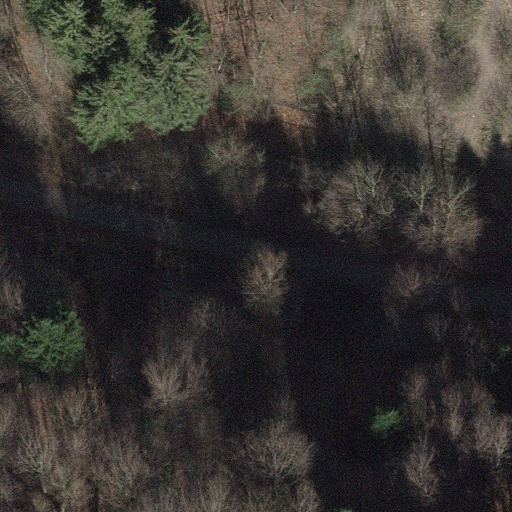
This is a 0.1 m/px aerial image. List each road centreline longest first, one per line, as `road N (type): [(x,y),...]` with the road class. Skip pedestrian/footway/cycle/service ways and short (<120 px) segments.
road 1 (track): [(511,304),(0,194)]
road 2 (track): [(0,185),(269,129),(351,147)]
